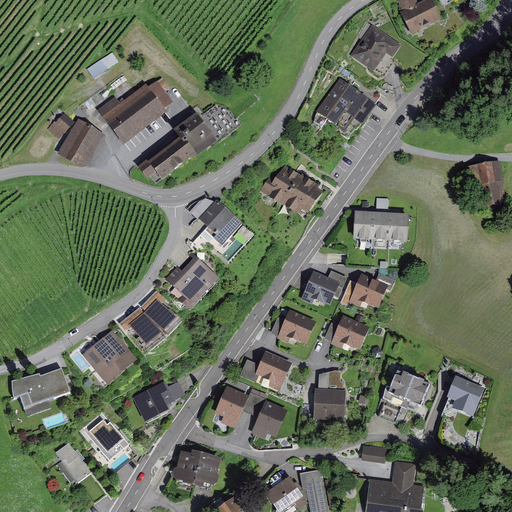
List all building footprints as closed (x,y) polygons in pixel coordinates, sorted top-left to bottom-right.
[(444,20),(433,0),(429,0),(421,4),(418,0),(409,0),(400,5),(417,35),(444,20)] [(404,45),(374,26),(354,58),(377,73),(389,54),(396,58),(404,45)] [(98,78),(110,70),(104,60),(92,68),(98,78)] [(379,107),(348,81),(324,111),(345,129),(355,117),(365,126),(379,107)] [(177,103),(161,82),(152,89),(150,86),(123,106),(118,100),(104,111),(129,144),(172,111),(170,108),(177,103)] [(61,139),(77,123),(67,114),(52,129),(61,139)] [(222,142),(199,114),(178,132),(182,137),(146,167),(155,179),(162,174),(168,181),(202,153),(205,155),(222,142)] [(105,136),(81,122),(63,151),(88,166),(105,136)] [(504,162),(470,166),(473,189),(480,188),(482,205),(509,201),(504,162)] [(306,180),(286,167),(267,195),(287,208),(288,206),(306,180)] [(306,180),(288,206),(307,220),(327,191),(308,177),(306,180)] [(203,220),(210,227),(208,230),(225,245),(245,224),(220,202),(203,220)] [(412,215),(358,213),(356,240),(411,243),(412,215)] [(223,280),(198,258),(186,271),(182,267),(171,281),(199,306),(223,280)] [(343,283),(316,272),(307,296),(334,307),(343,283)] [(391,286),(365,275),(356,298),(381,309),(391,286)] [(165,298),(157,290),(142,306),(164,327),(175,316),(161,302),(165,298)] [(139,308),(122,321),(130,330),(134,327),(147,341),(159,331),(139,308)] [(292,311),(287,321),(280,337),(279,339),(290,344),(293,338),(309,345),(318,323),(292,311)] [(346,317),(341,327),(334,343),(334,345),(345,350),(347,344),(363,351),(373,329),(346,317)] [(287,321),(281,318),(273,334),(280,337),(287,321)] [(341,327),(335,324),(328,340),(334,343),(341,327)] [(135,358),(112,332),(85,354),(108,381),(135,358)] [(295,363),(268,352),(263,366),(258,377),(284,388),(295,363)] [(263,366),(250,361),(243,376),(256,382),(258,377),(263,366)] [(42,375),(14,383),(16,398),(22,397),(26,410),(72,394),(65,370),(43,378),(42,375)] [(322,375),(322,389),(346,391),(347,384),(343,382),(343,372),(339,371),(322,375)] [(434,383),(403,371),(394,394),(425,406),(434,383)] [(488,389),(460,378),(450,404),(478,415),(488,389)] [(183,401),(171,382),(138,403),(150,422),(183,401)] [(251,397),(229,388),(218,415),(228,419),(226,424),(238,429),(245,412),(251,397)] [(322,389),(319,389),(317,420),(347,422),(349,391),(346,391),(322,389)] [(261,396),(253,393),(251,397),(245,412),(253,415),(261,396)] [(261,396),(253,415),(262,418),(269,402),(270,400),(261,396)] [(291,411),(269,402),(262,418),(257,429),(280,439),(291,411)] [(130,445),(107,419),(91,433),(114,459),(130,445)] [(93,477),(71,444),(59,453),(81,485),(93,477)] [(225,457),(184,447),(177,475),(218,486),(225,457)] [(387,448),(367,448),(368,464),(388,464),(387,448)] [(396,481),(373,478),(369,511),(426,511),(429,486),(414,484),(416,464),(398,462),(396,481)] [(329,511),(320,470),(305,473),(313,511),(329,511)] [(287,511),(309,494),(293,476),(271,494),(286,511),(287,511)] [(251,511),(238,494),(218,509),(220,511),(251,511)]
